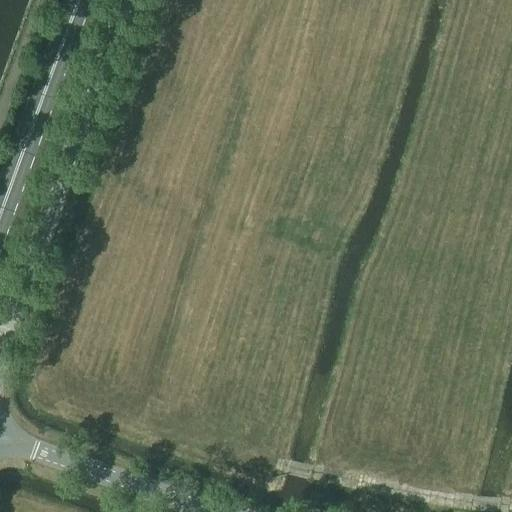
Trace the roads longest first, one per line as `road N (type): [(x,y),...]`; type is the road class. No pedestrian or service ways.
road 1 (unclassified): [(0,354),(128,0)]
road 2 (track): [(274,463),(511,505)]
road 3 (unclassified): [(226,511),(0,435)]
road 4 (primary): [(0,216),(80,0)]
